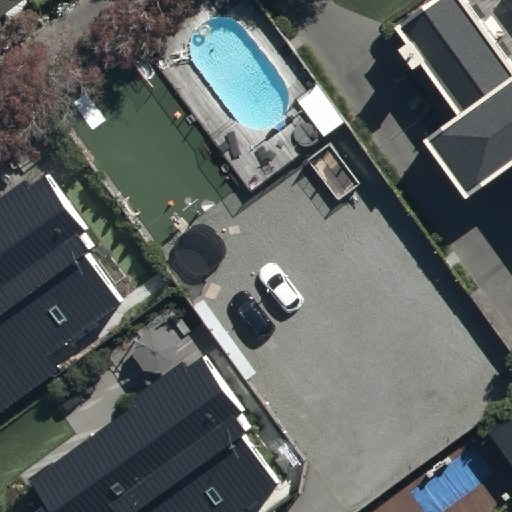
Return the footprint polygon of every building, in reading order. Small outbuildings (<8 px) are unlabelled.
[(0,0),(0,17),(23,0),(0,0)] [(511,69),(462,0),(434,0),(397,26),(460,114),(426,139),(466,194),(511,161),(511,69)] [(44,173),(0,204),(0,410),(56,370),(46,356),(120,303),(84,253),(95,245),(44,173)] [(367,179),(282,240),(339,319),(424,258),(367,179)] [(511,364),(451,279),(409,309),(483,412),(511,391),(511,364)] [(203,354),(32,477),(57,511),(239,511),(279,484),(243,434),(255,426),(203,354)]
